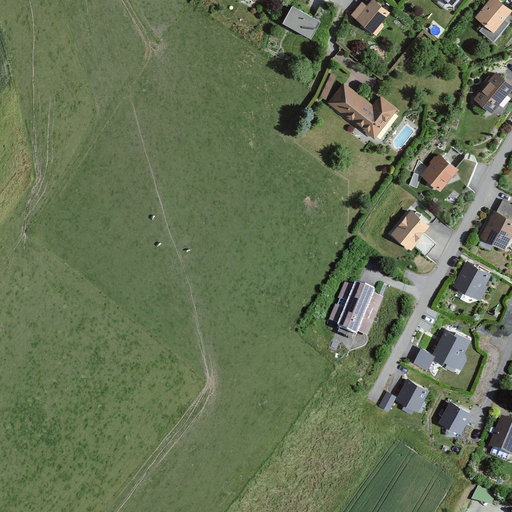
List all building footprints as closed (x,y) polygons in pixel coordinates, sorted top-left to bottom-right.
[(370,0),(368,3),(363,0),(361,0),(351,14),(377,34),(385,23),(383,21),(391,10),(378,0),(370,0)] [(511,12),(511,5),(505,0),(488,0),(477,14),(486,22),(497,31),(508,17),(511,12)] [(315,14),(294,3),(284,21),(311,36),(318,24),(326,29),(336,10),(321,2),(315,14)] [(497,31),(486,22),(481,29),(497,41),(511,21),(511,20),(508,17),(497,31)] [(511,91),(511,78),(499,68),(475,96),(494,112),(511,91)] [(327,96),(337,74),(331,71),(321,94),(327,96)] [(374,103),(344,81),(328,102),(377,139),(400,108),(381,94),(374,103)] [(461,168),(441,151),(424,172),(444,189),(461,168)] [(511,201),(505,198),(500,209),(511,215),(511,201)] [(433,223),(412,206),(393,231),(414,247),(433,223)] [(511,215),(500,209),(496,207),(483,234),(508,246),(511,239),(511,215)] [(497,271),(467,257),(455,282),(485,296),(497,271)] [(386,296),(344,280),(328,320),(370,337),(386,296)] [(473,337),(446,325),(435,351),(432,356),(435,357),(464,369),(469,357),(467,350),(473,337)] [(435,351),(423,346),(417,360),(430,366),(435,357),(432,356),(435,351)] [(433,387),(411,376),(400,397),(422,408),(433,387)] [(398,395),(387,389),(380,403),(391,408),(398,395)] [(476,413),(450,399),(439,419),(465,433),(476,413)] [(511,419),(502,415),(490,444),(511,452),(511,419)] [(478,486),(472,500),(491,509),(498,494),(478,486)]
